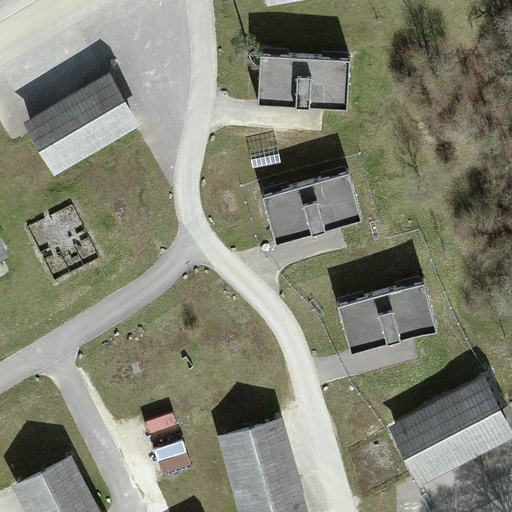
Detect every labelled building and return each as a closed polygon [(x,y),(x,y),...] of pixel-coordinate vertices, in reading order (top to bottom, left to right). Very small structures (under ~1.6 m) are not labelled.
[(347,52),(260,48),(258,100),(345,103),(347,52)] [(106,76),(28,121),(53,165),(132,120),(106,76)] [(346,166),(263,191),(277,236),(359,212),(346,166)] [(420,279),(334,303),(348,353),(434,328),(420,279)] [(508,428),(481,378),(392,426),(418,475),(508,428)] [(304,511),(279,418),(222,434),(243,511),(304,511)] [(95,511),(68,457),(16,483),(30,511),(95,511)]
